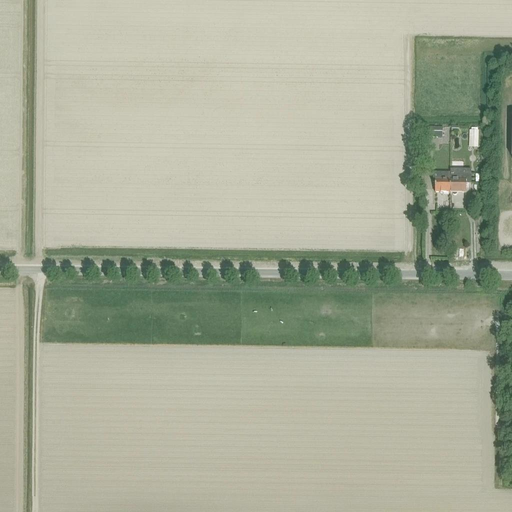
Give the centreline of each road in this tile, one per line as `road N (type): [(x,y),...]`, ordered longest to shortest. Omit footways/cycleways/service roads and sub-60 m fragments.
road 1 (unclassified): [(0,269),(511,275)]
road 2 (unknown): [(28,269),(29,511)]
